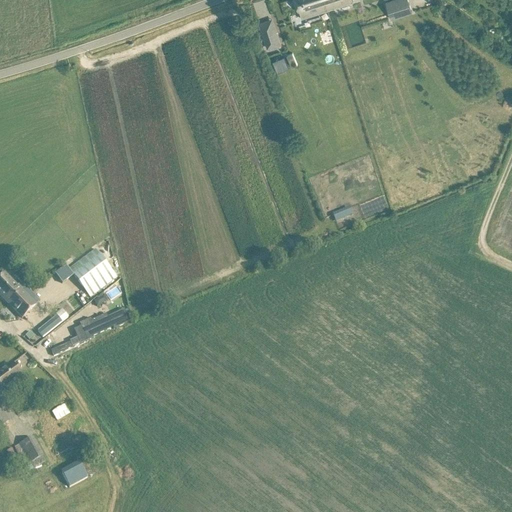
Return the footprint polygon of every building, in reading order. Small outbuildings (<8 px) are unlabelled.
[(295,0),(299,10),(307,8),(309,15),(321,11),(321,12),(328,10),(324,0),(295,0)] [(324,0),(328,10),(334,8),(334,7),(352,1),(352,2),(353,2),(352,0),(324,0)] [(408,0),(390,0),(386,1),(391,19),(412,12),(408,0)] [(276,31),(264,35),(268,47),(280,44),(276,31)] [(69,270),(75,277),(90,298),(117,278),(96,250),(69,270)] [(75,277),(69,270),(67,267),(56,275),(63,286),(75,277)] [(0,278),(0,295),(8,304),(21,291),(26,286),(21,282),(16,287),(12,283),(13,282),(8,287),(0,279),(2,278),(1,277),(0,278)] [(32,302),(21,291),(8,304),(9,303),(18,312),(17,313),(22,318),(35,306),(32,302)] [(93,302),(96,307),(107,301),(104,296),(93,302)] [(110,310),(113,323),(128,320),(125,307),(110,310)] [(38,332),(43,338),(68,318),(63,312),(38,332)] [(93,337),(112,328),(110,323),(106,315),(81,327),(73,330),(77,338),(69,341),(70,343),(72,349),(88,342),(94,339),(93,337)] [(62,346),(53,350),(55,355),(56,356),(64,352),(72,349),(70,343),(62,346)] [(12,364),(0,372),(0,385),(4,390),(21,377),(12,364)] [(0,410),(0,427),(8,422),(0,410)] [(43,457),(32,438),(19,445),(30,464),(43,457)] [(79,464),(62,474),(70,488),(87,478),(79,464)]
